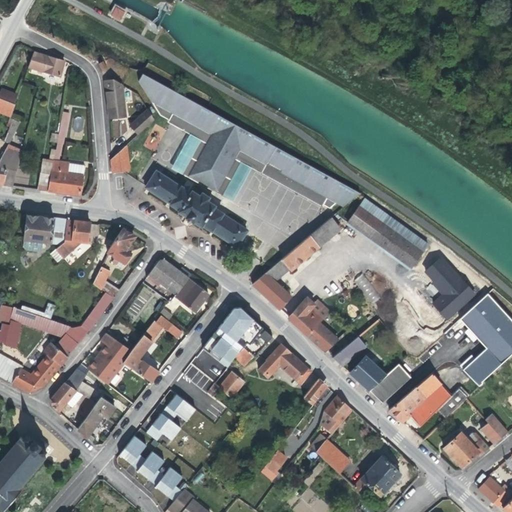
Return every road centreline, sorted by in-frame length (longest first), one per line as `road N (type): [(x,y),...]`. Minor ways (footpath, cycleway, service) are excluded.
road 1 (tertiary): [(240,285),(448,478)]
road 2 (residential): [(110,212),(97,75),(91,63),(16,23)]
road 3 (residential): [(105,459),(240,285)]
road 4 (residential): [(35,404),(153,255),(173,241)]
